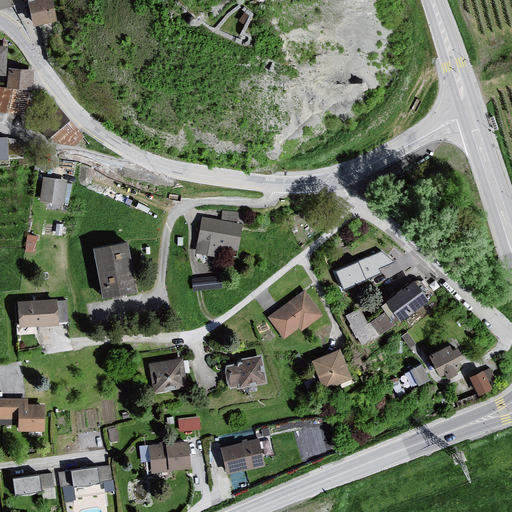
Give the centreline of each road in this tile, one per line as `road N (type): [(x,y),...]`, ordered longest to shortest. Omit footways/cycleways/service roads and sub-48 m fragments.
road 1 (residential): [(347,176),(361,205),(205,330),(52,347)]
road 2 (tertiary): [(247,511),(466,425)]
road 3 (residential): [(347,176),(275,184),(142,161)]
road 4 (residential): [(142,161),(78,112),(0,20)]
road 5 (residential): [(142,161),(130,165),(0,127)]
road 6 (tertiary): [(470,114),(511,250)]
road 7 (residential): [(470,114),(347,176)]
road 8 (tertiary): [(431,0),(470,114)]
